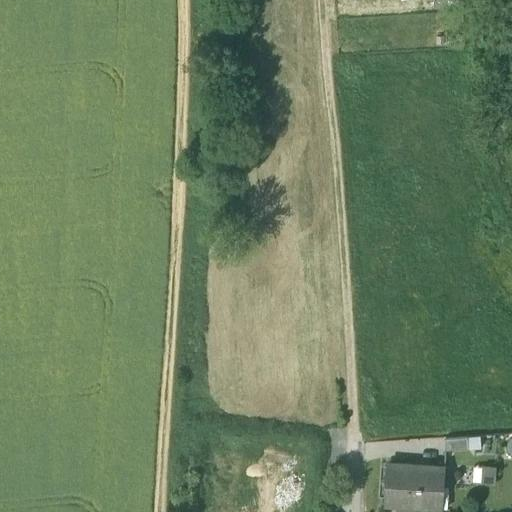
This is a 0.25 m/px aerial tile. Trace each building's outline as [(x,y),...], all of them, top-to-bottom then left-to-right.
[(468,436),(445,438),(445,451),(469,450),(468,436)] [(438,440),(390,439),(390,458),(418,459),(418,455),(437,455),(438,440)] [(445,468),(388,464),(385,506),(436,509),(436,508),(437,488),(443,489),(443,487),(445,468)] [(495,466),(474,464),(472,480),(493,482),(495,466)] [(281,502),(281,480),(240,481),(241,504),(281,502)] [(443,489),(437,488),(436,508),(447,509),(448,487),(443,487),(443,489)]
